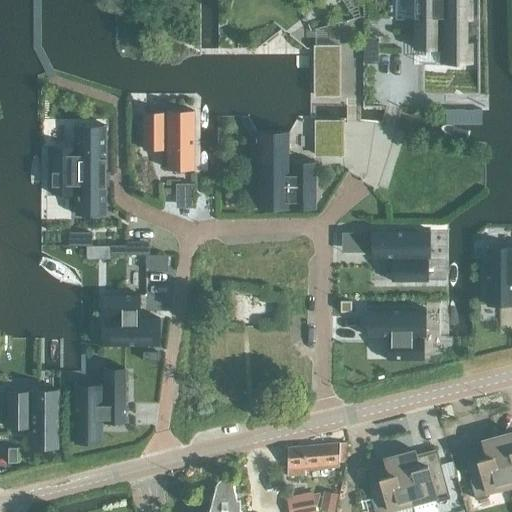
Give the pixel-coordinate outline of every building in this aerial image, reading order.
[(413,0),(414,19),(414,48),(416,48),(416,45),(417,45),(437,45),(437,48),(439,48),(439,47),(441,47),(441,48),(441,61),(442,61),(443,58),(463,58),(471,58),(471,61),(473,61),(473,42),(470,42),(470,19),(473,19),(473,18),(472,0),(413,0)] [(378,39),(364,39),(364,63),(378,63),(378,39)] [(482,109),(446,109),(446,123),(446,124),(482,124),(482,109)] [(146,112),(144,112),(144,149),(145,149),(145,148),(164,148),(164,149),(165,149),(165,147),(167,147),(167,169),(169,169),(169,168),(193,168),(193,169),(194,169),(194,111),(193,111),(193,114),(169,114),(169,111),(167,111),(167,114),(165,114),(165,112),(164,112),(164,114),(146,114),(146,112)] [(343,121),(316,121),(317,155),(343,155),(343,121)] [(54,147),(53,147),(53,194),(54,194),(54,191),(73,191),(73,194),(74,194),(74,192),(76,192),(76,214),(77,214),(77,212),(92,212),(104,212),(104,214),(106,214),(106,195),(106,185),(106,173),(106,152),(106,126),(105,126),(104,130),(78,130),(78,126),(76,126),(76,149),(74,149),(74,147),(73,147),(73,150),(54,150),(54,147)] [(258,131),(258,132),(258,131),(258,133),(258,137),(258,208),(258,209),(259,209),(259,208),(261,208),(288,208),(288,209),(290,209),(289,208),(290,208),(290,209),(292,209),(292,208),(299,208),(315,208),(315,209),(316,209),(316,164),(316,162),(315,162),(315,164),(314,164),(292,164),(292,162),(290,162),(290,163),(289,163),(289,136),(289,134),(289,132),(289,131),(288,131),(288,134),(283,134),(259,134),(259,131),(258,131)] [(193,184),(178,184),(178,195),(193,195),(193,184)] [(430,230),(372,230),(372,232),(373,232),(373,256),(372,256),(372,257),(393,258),(393,260),(392,260),(392,261),(393,261),(393,280),(392,280),(392,281),(429,281),(429,280),(426,280),(426,261),(429,261),(429,260),(427,260),(427,257),(430,257),(430,256),(426,256),(426,232),(430,232),(430,230)] [(92,232),(70,233),(70,246),(92,245),(90,245),(90,241),(92,241),(90,241),(90,237),(92,237),(90,237),(90,233),(92,233),(92,232)] [(365,242),(352,242),(352,251),(365,251),(365,242)] [(111,245),(111,254),(126,255),(126,245),(111,245)] [(488,247),(487,247),(487,305),(488,305),(488,304),(511,303),(511,250),(488,251),(488,247)] [(146,254),(146,271),(168,271),(168,255),(150,254),(146,254)] [(105,318),(102,318),(102,319),(106,319),(106,344),(102,344),(102,345),(161,345),(161,344),(159,344),(159,319),(161,319),(161,318),(139,318),(139,316),(141,316),(141,315),(139,315),(139,296),(141,296),(141,295),(104,295),(104,296),(106,296),(106,315),(104,315),(104,316),(105,316),(105,318)] [(369,335),(367,335),(367,336),(389,336),(389,339),(388,339),(387,340),(389,340),(389,358),(387,358),(387,360),(424,360),(424,358),(422,358),(422,340),(424,340),(424,339),(423,339),(423,336),(426,336),(426,335),(422,335),(422,310),(426,310),(426,309),(367,309),(367,310),(369,311),(369,335)] [(105,388),(75,388),(75,441),(105,441),(105,421),(126,421),(126,370),(105,370),(105,388)] [(10,391),(9,391),(9,428),(10,428),(10,426),(28,426),(28,428),(30,428),(30,427),(32,426),(32,448),(33,448),(33,447),(58,447),(58,448),(59,448),(59,421),(59,417),(59,411),(59,407),(59,389),(58,389),(58,393),(33,393),(33,389),(32,389),(32,393),(30,393),(30,391),(28,391),(28,393),(10,393),(10,391)] [(511,432),(497,437),(511,486),(511,485),(511,432)] [(475,500),(489,496),(488,492),(511,486),(497,437),(481,441),(483,447),(463,453),(475,500)] [(340,468),(340,463),(340,443),(288,448),(287,477),(306,475),(306,471),(340,468)] [(17,448),(8,448),(8,462),(18,462),(17,448)] [(415,451),(399,455),(413,504),(435,498),(436,502),(450,498),(437,451),(417,457),(415,451)] [(375,511),(390,511),(390,510),(413,504),(399,455),(383,459),(385,465),(365,471),(375,511)] [(241,511),(241,499),(237,499),(234,486),(233,484),(232,483),(231,482),(230,481),(229,480),(227,479),(226,479),(224,479),(223,479),(221,479),(220,480),(218,481),(217,482),(217,484),(216,485),(209,511),(241,511)] [(319,511),(316,489),(289,493),(291,511),(319,511)] [(325,491),(322,509),(335,511),(338,493),(325,491)]
